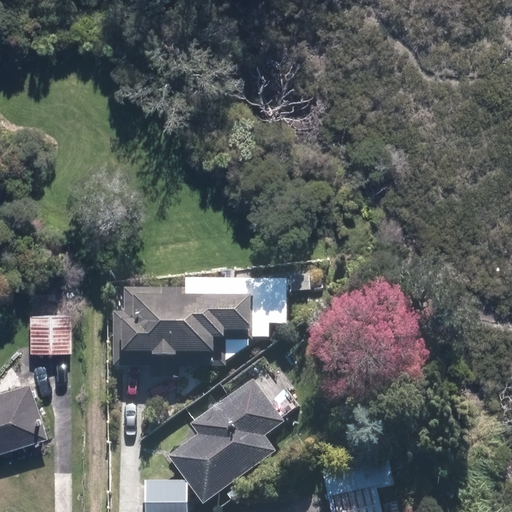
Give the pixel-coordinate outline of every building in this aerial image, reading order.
[(112,315),(112,358),(204,357),(203,346),(215,345),(215,338),(246,338),(246,301),(176,301),(176,292),(123,292),(123,315),(112,315)] [(28,314),(28,353),(66,353),(66,314),(28,314)] [(164,459),(199,507),(272,454),(260,438),(279,425),(248,382),(185,428),(193,438),(164,459)] [(24,384),(0,391),(0,451),(41,438),(24,384)] [(377,511),(367,464),(317,476),(325,511),(377,511)] [(180,511),(179,485),(142,487),(143,511),(180,511)]
